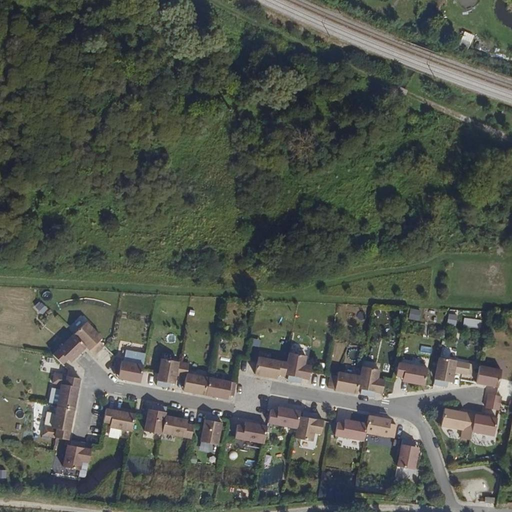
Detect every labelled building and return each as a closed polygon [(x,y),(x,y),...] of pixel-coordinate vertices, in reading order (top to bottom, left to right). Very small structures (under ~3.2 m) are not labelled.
[(87,349),(94,355),(103,346),(100,343),(102,341),(85,324),(74,335),(87,349)] [(54,355),(64,366),(70,360),(73,363),(87,349),(74,335),(54,355)] [(302,382),(303,377),(310,378),(311,372),(313,366),(305,364),(306,355),(290,352),(288,362),(285,378),(302,382)] [(285,378),(288,362),(261,356),(260,361),(257,373),(285,378)] [(435,379),(454,382),(456,373),(462,374),(471,375),(473,363),(439,357),(435,379)] [(156,383),(173,387),(176,376),(178,361),(179,361),(162,358),(159,373),(156,383)] [(204,394),(207,377),(187,373),(189,363),(178,361),(176,376),(184,377),(181,389),(204,394)] [(119,378),(141,382),(144,370),(144,367),(122,362),(119,378)] [(403,381),(425,384),(428,368),(407,364),(399,363),(397,376),(404,377),(403,381)] [(359,388),(383,393),(386,380),(378,379),(381,367),(364,364),(362,376),(359,388)] [(499,386),(502,368),(480,364),(477,382),(499,386)] [(331,376),(329,387),(358,393),(359,388),(362,376),(340,372),(339,377),(331,375),(331,376)] [(74,410),(79,379),(68,377),(55,375),(53,388),(60,389),(57,407),(74,410)] [(204,394),(231,399),(235,383),(207,377),(204,394)] [(501,404),(502,396),(497,395),(487,394),(486,402),(501,404)] [(500,410),(501,404),(486,402),(485,408),(500,410)] [(277,411),(271,410),(268,425),(297,430),(299,417),(300,410),(278,406),(277,411)] [(67,439),(69,440),(74,410),(57,407),(54,429),(45,427),(44,436),(56,438),(67,439)] [(136,414),(107,409),(104,427),(133,432),(136,414)] [(165,412),(147,409),(146,416),(144,432),(162,435),(165,415),(165,412)] [(455,411),(445,409),(442,426),(452,428),(455,411)] [(476,414),(455,411),(452,428),(464,430),(462,440),(472,441),(476,414)] [(476,414),(473,433),(495,437),(498,418),(476,414)] [(191,439),(193,424),(186,423),(187,419),(165,415),(162,435),(191,439)] [(391,420),(368,416),(366,424),(365,433),(394,438),(396,426),(390,425),(391,420)] [(297,430),(295,438),(313,441),(314,434),(322,435),(324,426),(325,421),(317,419),(299,417),(297,430)] [(219,422),(204,420),(203,426),(201,442),(219,445),(222,429),(223,423),(219,422)] [(345,423),(338,422),(338,423),(336,435),(364,440),(365,433),(366,424),(345,420),(345,423)] [(244,427),(237,426),(235,439),(264,444),(267,427),(244,423),(244,427)] [(64,465),(80,468),(81,460),(90,461),(92,448),(83,447),(84,441),(76,440),(73,439),(73,441),(72,448),(67,448),(64,465)] [(414,446),(401,444),(397,466),(416,470),(418,456),(419,452),(420,447),(414,446)]
